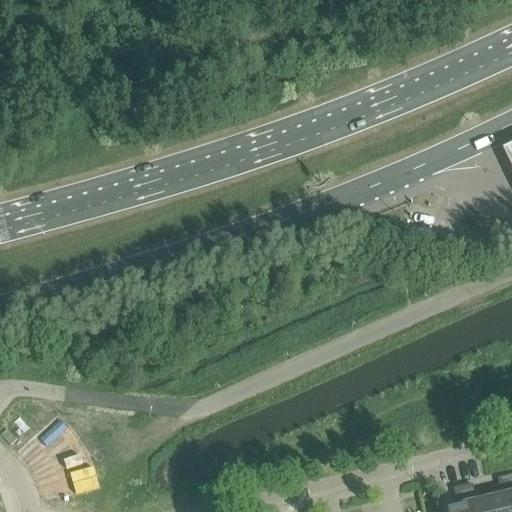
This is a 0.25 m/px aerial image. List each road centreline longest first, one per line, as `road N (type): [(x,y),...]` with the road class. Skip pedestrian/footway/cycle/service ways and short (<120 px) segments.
road 1 (primary): [(0,313),(229,244),(401,181),(511,127)]
road 2 (primary): [(511,54),(342,129),(0,234)]
road 3 (residential): [(219,511),(511,444)]
